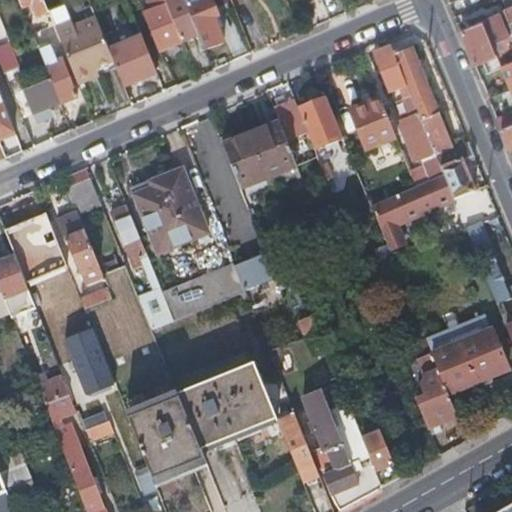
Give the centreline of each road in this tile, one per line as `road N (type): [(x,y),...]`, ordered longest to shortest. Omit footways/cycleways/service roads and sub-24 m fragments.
road 1 (residential): [(428,0),(0,181)]
road 2 (residential): [(428,0),(511,199)]
road 3 (secondary): [(511,445),(395,511)]
